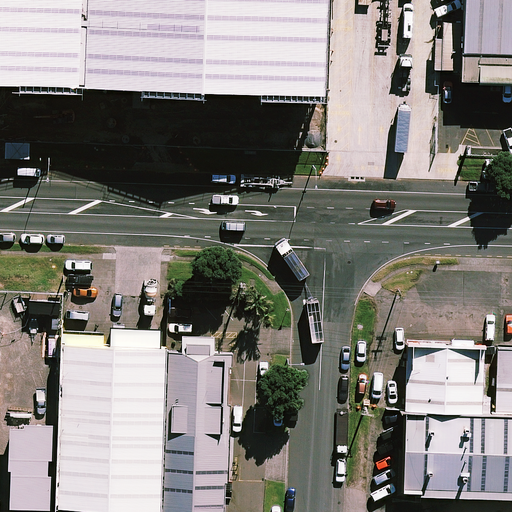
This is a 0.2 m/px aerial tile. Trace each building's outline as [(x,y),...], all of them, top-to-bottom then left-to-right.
[(321,0),(0,0),(0,89),(12,89),(11,95),(76,97),(76,93),(79,93),(79,92),(132,94),(132,99),(193,102),(193,97),(250,99),(250,103),(317,106),(321,0)] [(511,0),(457,0),(456,49),(511,50),(511,0)] [(413,23),(350,22),(348,113),(411,115),(413,23)] [(229,511),(235,338),(171,336),(165,511),(229,511)] [(165,340),(62,337),(57,506),(159,509),(165,340)] [(481,342),(406,340),(404,411),(479,413),(481,342)] [(511,419),(403,416),(400,495),(511,498),(511,419)]
